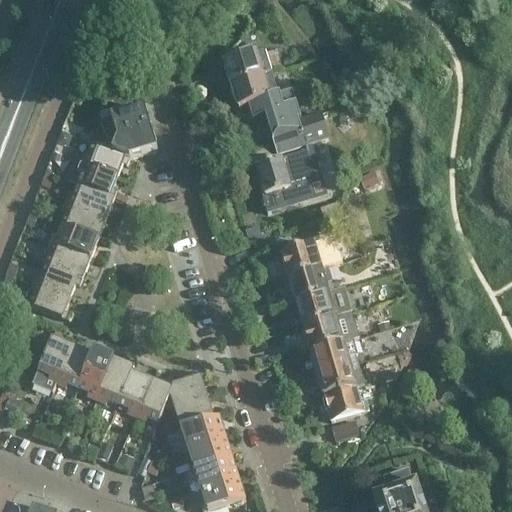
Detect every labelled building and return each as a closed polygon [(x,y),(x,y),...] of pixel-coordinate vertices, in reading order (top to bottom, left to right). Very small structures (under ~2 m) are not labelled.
[(272,76),(265,54),(256,57),(256,56),(227,65),(229,70),(228,73),(229,78),(232,80),(234,88),(272,76)] [(279,98),(272,76),(234,88),(236,95),(236,99),(237,103),(240,105),(241,110),(254,106),(259,120),(265,118),(293,109),(296,106),(292,94),(279,98)] [(307,149),(299,124),(301,123),(296,106),(293,109),(265,118),(278,158),(307,149)] [(158,153),(145,111),(101,124),(110,153),(111,154),(130,162),(158,153)] [(320,117),(301,123),(299,124),(307,149),(328,142),(320,117)] [(128,169),(130,162),(111,154),(110,153),(94,147),(89,159),(85,157),(81,166),(118,181),(123,167),(128,169)] [(80,165),(83,157),(77,155),(74,162),(80,165)] [(299,165),(293,156),(283,162),(286,173),(299,165)] [(286,173),(283,162),(282,161),(256,169),(265,199),(291,191),(286,173)] [(112,195),(118,181),(81,166),(77,176),(82,177),(78,188),(114,203),(117,197),(112,195)] [(106,223),(114,203),(78,188),(74,198),(69,197),(65,206),(106,223)] [(99,243),(106,223),(65,206),(62,216),(66,217),(62,228),(99,243)] [(91,263),(99,243),(62,228),(58,239),(53,237),(50,246),(91,263)] [(83,283),(91,263),(50,246),(46,256),(50,257),(46,268),(83,283)] [(328,271),(325,261),(320,263),(316,247),(282,257),(283,261),(283,264),(284,268),(286,271),(290,282),(323,272),(328,271)] [(81,289),(83,283),(46,268),(42,279),(38,277),(34,286),(71,301),(76,287),(81,289)] [(335,294),(332,285),(328,287),(323,272),(290,282),(291,286),(290,289),(291,294),(294,296),(297,306),(335,294)] [(11,289),(13,280),(6,278),(4,287),(11,289)] [(65,315),(71,301),(34,286),(30,296),(35,297),(30,309),(67,324),(70,317),(65,315)] [(344,318),(340,303),(338,303),(335,294),(297,306),(298,311),(298,315),(299,319),(302,321),(304,330),(342,318),(344,318)] [(345,345),(340,329),(345,328),(342,318),(304,330),(308,341),(307,345),(308,349),(311,352),(312,355),(345,345)] [(53,338),(56,331),(46,327),(43,333),(53,338)] [(57,387),(72,351),(59,345),(60,340),(54,337),(38,374),(50,379),(48,383),(57,387)] [(359,366),(356,358),(349,360),(345,345),(312,355),(313,360),(311,360),(314,371),(316,371),(318,378),(359,366)] [(78,391),(94,354),(88,352),(86,356),(72,351),(57,387),(66,391),(68,386),(78,391)] [(96,404),(114,363),(94,354),(78,391),(89,395),(87,400),(96,404)] [(118,408),(134,371),(114,363),(96,404),(106,407),(108,403),(118,408)] [(292,376),(289,363),(276,367),(280,379),(292,376)] [(358,390),(354,376),(361,374),(359,366),(318,378),(320,385),(318,386),(322,398),(324,397),(324,400),(358,390)] [(136,420),(151,384),(137,378),(139,374),(134,371),(118,408),(128,412),(127,416),(136,420)] [(215,420),(202,379),(174,388),(167,407),(172,409),(179,431),(215,420)] [(159,425),(167,407),(174,388),(167,385),(165,390),(151,384),(136,420),(145,424),(147,420),(159,425)] [(369,415),(366,405),(363,406),(358,390),(324,400),(325,402),(323,404),(326,414),(329,415),(332,425),(369,415)] [(297,391),(285,395),(288,408),(301,404),(297,391)] [(215,420),(179,431),(176,432),(179,440),(182,439),(186,453),(226,440),(220,419),(215,420)] [(359,438),(355,424),(332,430),(336,444),(359,438)] [(233,461),(226,440),(186,453),(191,466),(188,467),(190,474),(233,461)] [(239,482),(233,461),(190,474),(192,481),(195,480),(200,494),(239,482)] [(425,511),(417,488),(414,489),(409,474),(384,482),(389,497),(375,502),(378,511),(425,511)] [(218,511),(246,503),(239,482),(200,494),(204,508),(201,509),(202,511),(218,511)]
